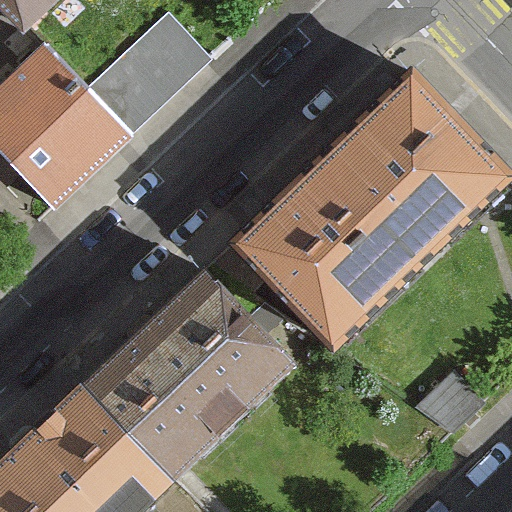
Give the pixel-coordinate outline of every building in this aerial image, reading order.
[(1,0),(26,24),(50,0),(1,0)] [(211,58),(168,12),(87,88),(130,134),(211,58)] [(46,45),(0,88),(0,152),(10,163),(53,207),(130,134),(87,88),(46,45)] [(510,173),(411,71),(374,107),(277,199),(234,240),(269,277),(322,332),(332,343),(495,188),(510,173)] [(269,277),(234,240),(211,262),(253,292),(269,277)] [(252,318),(204,268),(143,326),(82,384),(169,476),(292,359),(281,348),(252,318)] [(264,306),(252,318),(281,348),(300,329),(264,306)] [(454,371),(417,407),(453,432),(484,402),(454,371)] [(130,511),(169,476),(82,384),(24,439),(0,461),(0,511),(130,511)]
